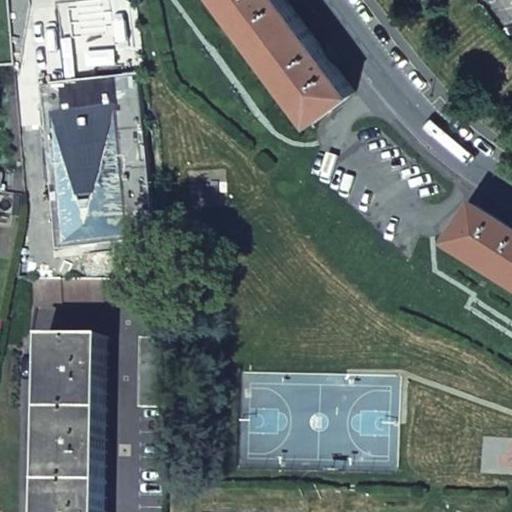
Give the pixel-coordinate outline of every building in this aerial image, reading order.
[(288,0),(226,0),(317,120),(357,89),(288,0)] [(66,75),(35,78),(53,249),(84,246),(84,253),(158,245),(140,73),(126,75),(124,59),(94,62),(95,78),(67,81),(66,75)] [(456,244),(453,247),(511,284),(511,227),(479,206),(463,231),(453,225),(445,237),(456,244)] [(164,278),(34,277),(34,305),(166,305),(164,278)] [(107,511),(110,336),(46,335),(44,511),(107,511)] [(168,336),(141,335),(139,405),(168,406),(168,336)]
